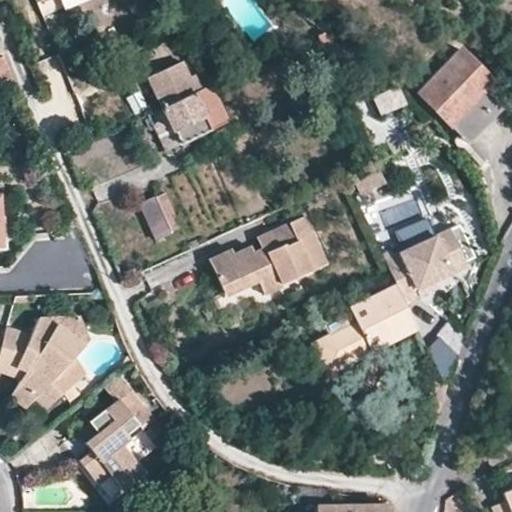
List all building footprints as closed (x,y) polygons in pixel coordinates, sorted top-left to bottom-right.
[(458,134),(507,99),(468,45),(420,80),(458,134)] [(414,61),(401,72),(408,81),(421,70),(414,61)] [(198,73),(189,77),(195,90),(205,86),(198,73)] [(162,106),(195,90),(189,77),(156,93),(162,106)] [(229,121),(212,83),(205,86),(195,90),(162,106),(149,112),(166,151),(229,121)] [(398,104),(392,90),(373,98),(380,113),(398,104)] [(511,107),(511,106),(507,99),(458,134),(465,141),(511,107)] [(376,143),(395,135),(388,117),(373,123),(367,106),(362,108),(376,143)] [(377,173),(351,184),(359,202),(385,190),(377,173)] [(182,228),(165,188),(138,200),(156,240),(182,228)] [(330,270),(310,223),(261,245),(264,254),(257,257),(254,252),(237,259),(235,256),(213,266),(230,304),(260,291),(266,303),(283,295),(282,292),(330,270)] [(445,227),(380,260),(385,269),(394,287),(402,304),(416,297),(412,290),(431,282),(464,265),(445,227)] [(434,288),(431,282),(412,290),(416,297),(434,288)] [(383,344),(414,329),(402,304),(394,287),(349,310),(354,325),(325,339),(311,346),(324,373),(366,354),(370,361),(387,353),(383,344)] [(354,325),(349,310),(318,326),(325,339),(354,325)] [(3,341),(0,351),(0,375),(12,378),(15,369),(28,373),(22,381),(9,398),(24,410),(37,395),(51,400),(70,383),(81,374),(83,372),(71,355),(81,345),(56,323),(59,317),(39,317),(31,336),(6,329),(3,341)] [(56,323),(81,345),(87,339),(80,317),(59,317),(56,323)] [(427,350),(444,367),(457,355),(440,337),(427,350)] [(15,369),(12,378),(22,381),(28,373),(15,369)] [(444,388),(443,386),(431,383),(425,406),(437,410),(444,388)] [(138,405),(124,389),(98,410),(104,419),(90,431),(78,441),(86,451),(73,461),(91,482),(103,473),(116,489),(138,471),(116,444),(137,427),(127,414),(138,405)] [(90,431),(104,419),(98,410),(95,408),(80,420),(90,431)] [(47,428),(29,443),(38,455),(56,439),(47,428)] [(86,451),(78,441),(71,433),(59,444),(73,461),(86,451)] [(165,469),(150,482),(162,496),(177,483),(165,469)] [(511,511),(511,486),(500,491),(504,500),(508,511),(511,511)] [(490,511),(508,511),(504,500),(489,507),(490,511)]
